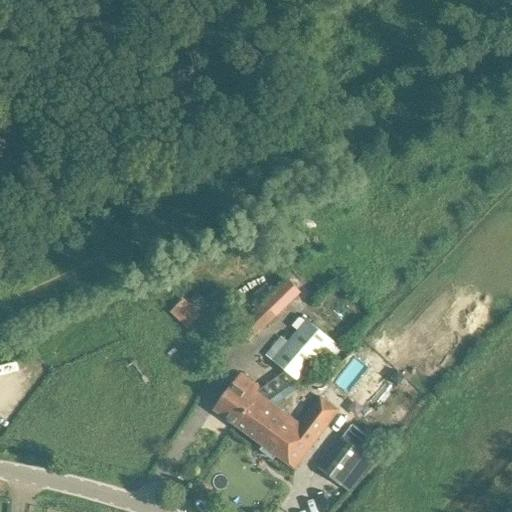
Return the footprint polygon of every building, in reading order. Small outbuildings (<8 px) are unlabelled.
[(249,342),(301,292),(289,279),(237,329),(249,342)] [(204,298),(197,291),(190,298),(198,305),(204,298)] [(187,302),(175,315),(184,323),(196,310),(187,302)] [(234,314),(241,321),(246,316),(240,309),(234,314)] [(298,380),(332,340),(307,319),(289,341),(273,360),(287,371),(298,380)] [(406,376),(398,369),(391,377),(399,384),(406,376)] [(257,394),(261,388),(241,373),(233,383),(226,393),(214,409),(237,426),(250,408),(258,415),(268,402),(257,394)] [(400,429),(418,405),(404,395),(387,419),(400,429)] [(250,408),(237,426),(264,446),(261,450),(273,459),(276,455),(295,468),(306,452),(335,413),(317,400),(298,424),(268,402),(258,415),(250,408)] [(374,460),(364,453),(342,436),(318,468),(340,485),(350,492),(374,460)]
